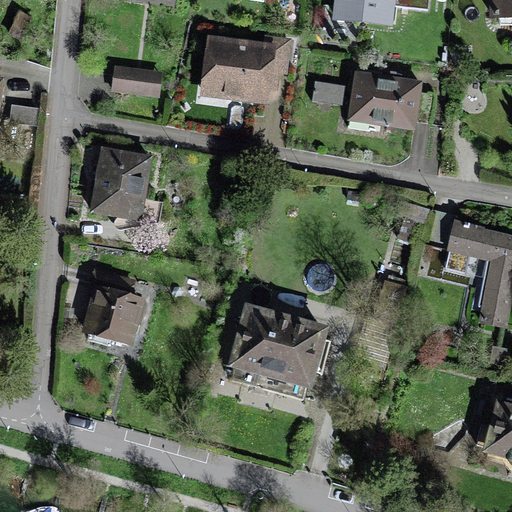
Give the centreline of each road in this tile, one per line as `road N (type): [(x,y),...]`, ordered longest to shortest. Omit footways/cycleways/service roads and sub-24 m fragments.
road 1 (residential): [(62,118),(511,198)]
road 2 (residential): [(62,118),(32,428)]
road 3 (residential): [(32,428),(325,511)]
